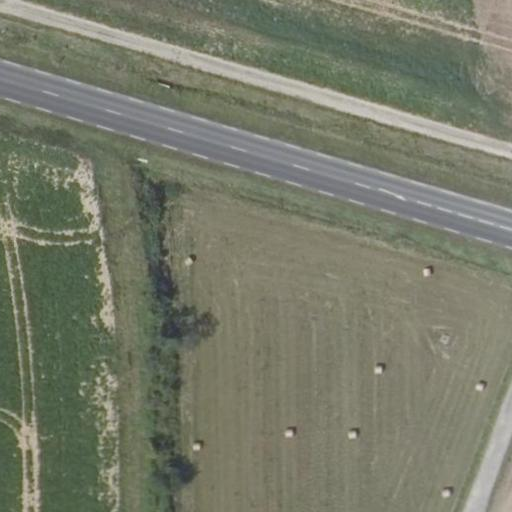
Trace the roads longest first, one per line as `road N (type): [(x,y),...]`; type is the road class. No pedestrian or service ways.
road 1 (primary): [(511,231),(0,81)]
road 2 (track): [(511,150),(0,0)]
